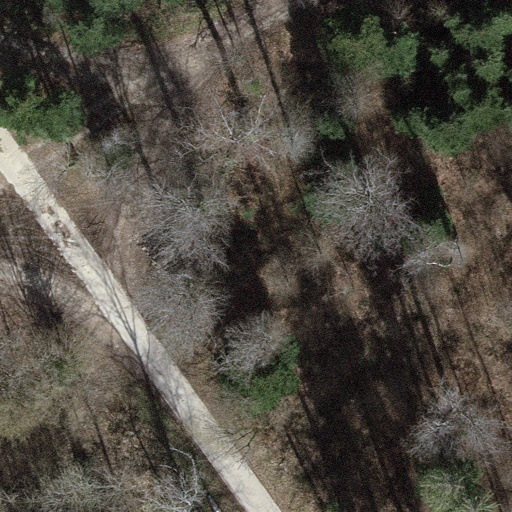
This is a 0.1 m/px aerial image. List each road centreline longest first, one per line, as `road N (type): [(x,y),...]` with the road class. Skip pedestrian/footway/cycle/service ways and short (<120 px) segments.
road 1 (track): [(0,147),(261,511)]
road 2 (track): [(262,0),(0,178)]
road 3 (track): [(0,282),(120,316)]
